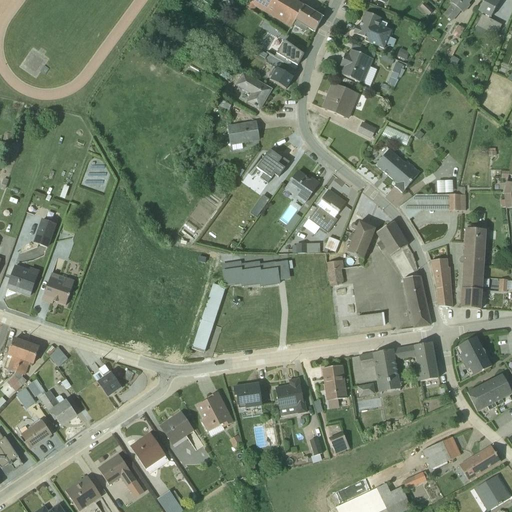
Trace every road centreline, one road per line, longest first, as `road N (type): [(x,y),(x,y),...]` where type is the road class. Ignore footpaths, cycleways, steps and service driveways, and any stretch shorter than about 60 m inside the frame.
road 1 (residential): [(440,333),(402,225),(305,137),(309,64),(337,0)]
road 2 (residential): [(172,373),(440,333)]
road 3 (residential): [(0,501),(161,393),(172,373)]
road 4 (residential): [(172,373),(0,318)]
road 5 (residential): [(440,333),(456,400),(511,458)]
